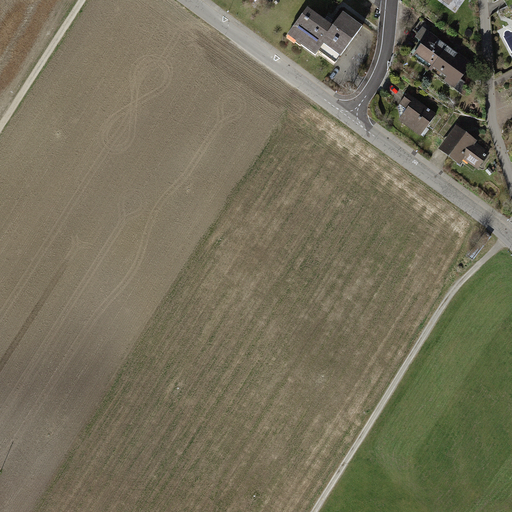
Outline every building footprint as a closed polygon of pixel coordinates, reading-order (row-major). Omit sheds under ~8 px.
[(341,59),(363,29),(343,14),(332,28),(308,10),(288,37),(316,58),(324,47),(341,59)] [(456,54),(429,34),(412,58),(438,78),(456,54)] [(482,73),(456,54),(438,78),(464,97),(482,73)] [(437,117),(409,96),(401,107),(408,113),(400,123),(420,138),(437,117)] [(456,127),(440,150),(460,165),(464,160),(479,171),(489,156),(476,146),(478,143),(456,127)]
